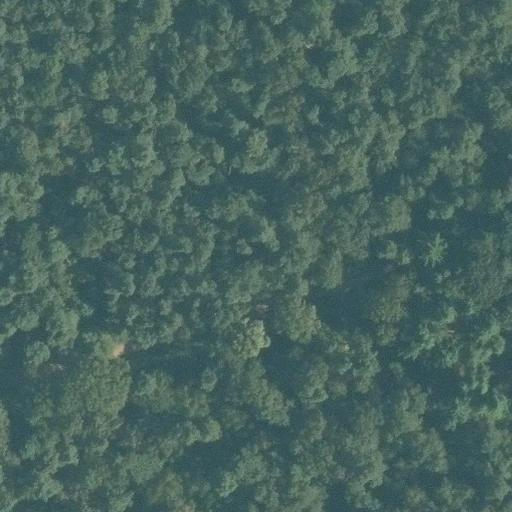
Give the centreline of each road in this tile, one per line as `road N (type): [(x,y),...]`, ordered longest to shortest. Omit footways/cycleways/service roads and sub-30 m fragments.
road 1 (track): [(0,383),(355,276)]
road 2 (track): [(355,276),(511,230)]
